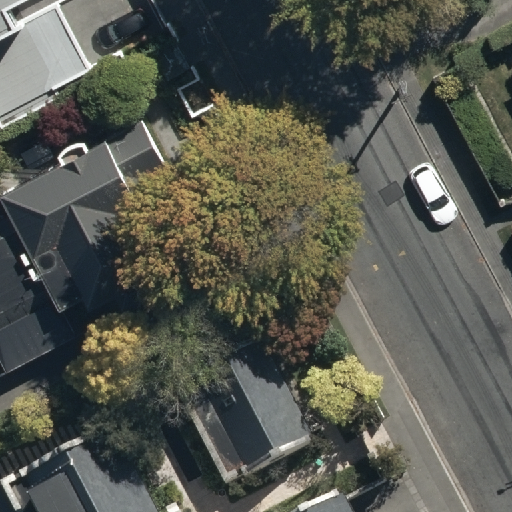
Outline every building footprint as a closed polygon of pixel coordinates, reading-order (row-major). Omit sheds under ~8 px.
[(0,0),(0,121),(1,124),(60,93),(54,82),(70,74),(37,11),(20,20),(9,0),(0,0)] [(58,148),(62,156),(1,188),(12,209),(0,215),(0,326),(57,297),(60,304),(86,290),(93,303),(171,262),(133,189),(173,169),(144,114),(87,143),(83,134),(58,148)] [(267,341),(176,388),(225,482),(316,435),(267,341)] [(178,511),(174,503),(161,510),(118,425),(4,483),(18,511),(178,511)] [(353,511),(341,489),(297,511),(353,511)]
